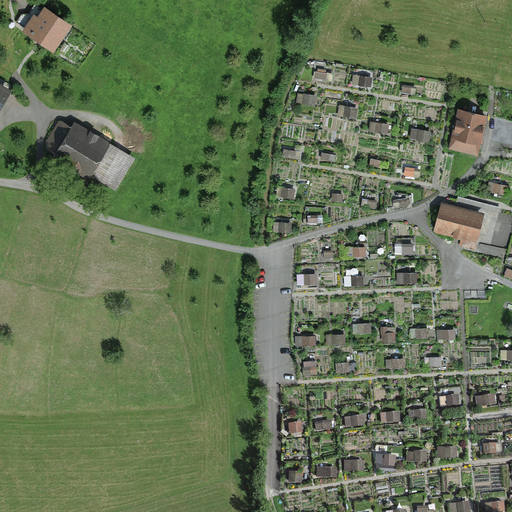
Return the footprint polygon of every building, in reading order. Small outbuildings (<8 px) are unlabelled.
[(45,11),(39,20),(35,18),(25,31),(53,50),(68,26),(45,11)] [(354,76),(353,86),(367,87),(368,77),(354,76)] [(0,110),(11,92),(0,85),(0,110)] [(316,106),(317,97),(299,95),(297,104),(316,106)] [(341,106),(338,116),(356,121),(359,110),(341,106)] [(476,152),(484,118),(460,112),(452,147),(476,152)] [(388,135),(389,126),(371,124),(370,133),(388,135)] [(108,145),(73,126),(55,159),(90,178),(108,145)] [(413,130),(411,140),(430,143),(432,133),(413,130)] [(488,213),(445,202),(437,233),(480,244),(488,213)] [(414,244),(395,245),(396,256),(414,255),(414,244)] [(367,258),(366,248),(354,248),(354,259),(367,258)] [(298,286),(317,287),(317,276),(298,276),(298,286)] [(345,277),(345,286),(364,286),(364,277),(345,277)] [(354,334),(372,333),(372,324),(354,325),(354,334)] [(382,343),(395,343),(394,327),(382,328),(382,343)] [(438,341),(456,340),(455,330),(438,331),(438,341)] [(326,347),(345,347),(346,336),(327,335),(326,347)] [(296,347),(316,346),(316,337),(296,338),(296,347)] [(502,360),(511,360),(511,351),(502,352),(502,360)] [(395,360),(387,361),(388,369),(395,369),(395,360)] [(318,376),(317,362),(304,363),(305,376),(318,376)] [(496,396),(476,398),(477,408),(497,406),(496,396)] [(460,398),(440,399),(441,408),(460,407),(460,398)] [(411,421),(425,422),(425,414),(411,413),(411,421)] [(364,419),(346,420),(346,428),(364,427),(364,419)] [(316,424),(317,432),(333,430),(332,422),(316,424)] [(290,425),(290,436),(303,436),(303,425),(290,425)] [(438,449),(438,460),(458,460),(459,450),(438,449)] [(407,454),(408,465),(428,464),(428,453),(407,454)] [(376,469),(396,470),(396,458),(377,458),(376,469)] [(345,463),(345,473),(364,473),(364,463),(345,463)] [(318,470),(318,479),(337,480),(337,471),(318,470)]
